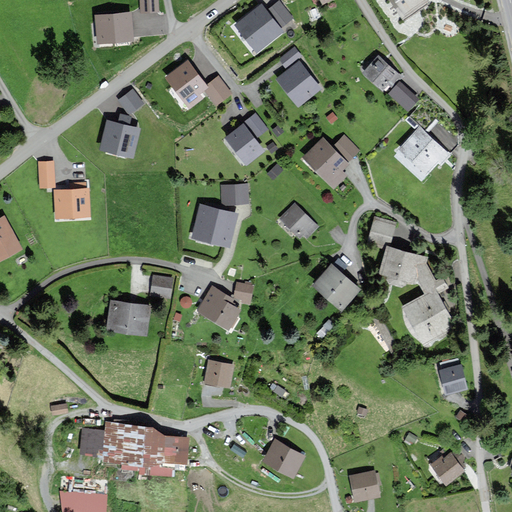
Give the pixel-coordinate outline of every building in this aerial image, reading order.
[(140,0),(141,10),(160,9),(159,0),(140,0)] [(395,0),(406,16),(429,1),(428,0),(395,0)] [(261,6),(238,25),(258,50),(281,32),(261,6)] [(129,14),(97,17),(99,41),(131,38),(129,14)] [(296,50),(282,61),(288,69),(302,57),(296,50)] [(380,58),(364,74),(384,92),(400,76),(380,58)] [(207,87),(188,62),(167,77),(189,107),(201,98),(198,94),(207,87)] [(299,64),(277,82),(299,108),(321,90),(299,64)] [(401,78),(388,90),(407,109),(420,97),(401,78)] [(143,104),(132,90),(120,99),(130,113),(143,104)] [(140,131),(108,123),(101,149),(133,157),(140,131)] [(243,125),(227,137),(246,162),(262,151),(243,125)] [(450,156),(420,128),(399,149),(427,175),(439,163),(441,166),(450,156)] [(359,149),(344,135),(335,144),(350,159),(359,149)] [(348,164),(323,139),(304,158),(333,188),(346,176),(341,171),(348,164)] [(53,162),(39,163),(41,187),(54,186),(53,162)] [(71,190),(54,191),(56,217),(89,215),(88,189),(86,189),(85,183),(71,184),(71,190)] [(247,186),(222,188),(223,204),(248,202),(247,186)] [(294,204),(282,217),(305,238),(317,225),(294,204)] [(202,206),(194,236),(228,245),(236,215),(202,206)] [(4,217),(0,218),(0,259),(21,248),(4,217)] [(379,220),(372,244),(390,249),(397,226),(379,220)] [(381,277),(421,284),(427,297),(405,310),(426,346),(459,327),(441,296),(451,291),(445,279),(437,282),(426,263),(427,260),(389,250),(381,277)] [(332,265),(313,285),(340,310),(359,289),(332,265)] [(154,275),(152,296),(170,297),(172,277),(154,275)] [(238,300),(251,302),(254,285),(240,283),(238,300)] [(212,287),(198,310),(228,328),(239,310),(230,304),(233,299),(212,287)] [(111,301),(108,330),(148,334),(151,306),(111,301)] [(209,360),(206,383),(229,387),(233,364),(209,360)] [(442,373),(449,396),(469,390),(462,367),(442,373)] [(464,412),(459,419),(466,425),(472,418),(464,412)] [(155,428),(105,423),(105,431),(84,429),(81,453),(105,455),(104,465),(140,469),(139,473),(173,476),(174,470),(184,471),(188,437),(154,434),(155,428)] [(410,434),(406,439),(413,443),(416,437),(410,434)] [(276,441),(265,462),(293,476),(303,456),(276,441)] [(442,457),(432,465),(446,484),(464,470),(463,469),(466,466),(462,461),(465,459),(458,450),(452,454),(451,452),(443,458),(442,457)] [(351,476),(356,501),(379,496),(374,471),(351,476)] [(61,511),(106,511),(107,490),(62,489),(61,511)]
